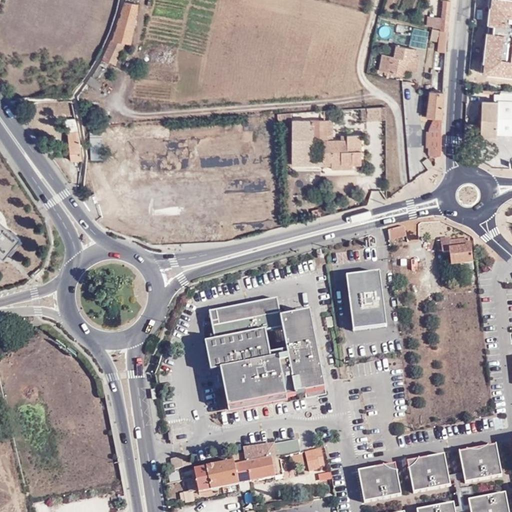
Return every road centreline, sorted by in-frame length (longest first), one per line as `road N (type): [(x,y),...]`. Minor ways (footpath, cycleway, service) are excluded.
road 1 (secondary): [(446,189),(211,255),(141,258)]
road 2 (secondary): [(158,303),(200,272),(452,210)]
road 3 (secondary): [(92,337),(113,376),(139,511)]
road 4 (secondary): [(156,511),(134,356),(139,333)]
road 5 (residential): [(458,174),(453,140),(464,0)]
